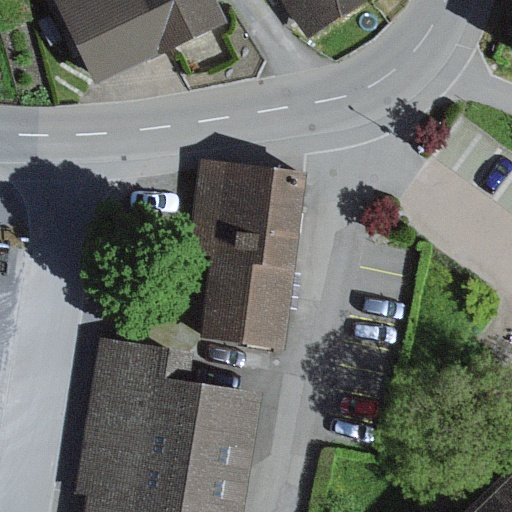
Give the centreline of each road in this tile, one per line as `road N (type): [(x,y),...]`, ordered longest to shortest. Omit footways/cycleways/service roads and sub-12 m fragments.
road 1 (residential): [(73,138),(229,120),(349,94),(421,46),(446,0)]
road 2 (unclassified): [(73,138),(18,511)]
